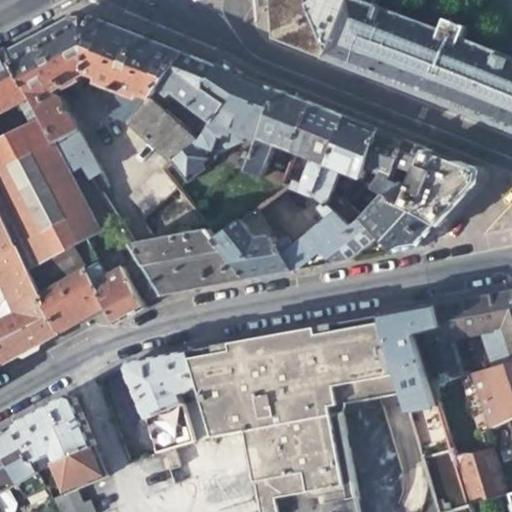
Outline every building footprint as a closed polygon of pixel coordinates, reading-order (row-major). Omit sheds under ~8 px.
[(374,0),(274,0),(277,36),(357,68),(475,114),(511,128),(511,57),(508,56),(465,39),(470,25),(450,17),(445,31),(384,6),(373,2),(374,0)] [(23,46),(11,52),(47,120),(76,174),(87,169),(101,192),(109,188),(110,187),(63,99),(58,97),(55,91),(65,86),(67,89),(80,82),(81,77),(88,74),(99,78),(98,82),(115,89),(106,114),(126,122),(146,96),(150,98),(152,98),(186,53),(161,44),(107,23),(82,14),(61,25),(23,46)] [(38,117),(41,123),(47,120),(11,52),(0,57),(0,114),(28,100),(32,107),(24,112),(29,122),(38,117)] [(173,93),(212,125),(228,105),(206,89),(220,66),(201,59),(186,53),(152,98),(164,110),(173,99),(170,97),(173,93)] [(246,134),(262,140),(282,94),(257,84),(247,80),(221,64),(220,66),(206,89),(228,105),(212,125),(198,143),(173,165),(189,181),(216,161),(222,146),(227,149),(243,141),(246,134)] [(279,146),(295,153),(315,106),(298,99),(282,94),(262,140),(249,171),(282,184),(285,176),(270,169),(279,146)] [(131,123),(173,165),(198,143),(164,110),(152,98),(150,98),(131,123)] [(315,197),(316,194),(347,118),(330,111),(315,106),(295,153),(313,159),(303,183),(296,180),(293,188),(315,197)] [(0,144),(9,140),(0,117),(0,144)] [(359,179),(364,168),(380,131),(361,123),(347,118),(316,194),(328,204),(339,215),(350,205),(332,193),(341,172),(359,179)] [(0,205),(19,245),(59,334),(80,322),(107,307),(72,248),(84,242),(123,223),(116,216),(108,203),(101,192),(87,169),(76,174),(47,120),(41,123),(9,140),(0,144),(0,205)] [(371,188),(381,193),(406,141),(391,135),(380,131),(364,168),(378,173),(371,188)] [(406,141),(381,193),(384,195),(403,205),(429,151),(417,146),(406,141)] [(429,151),(403,205),(443,225),(483,180),(482,168),(440,155),(429,151)] [(148,216),(180,189),(161,172),(131,198),(148,216)] [(114,200),(109,188),(101,192),(108,203),(114,200)] [(384,195),(366,218),(384,236),(399,252),(423,248),(443,225),(403,205),(384,195)] [(354,261),(384,236),(366,218),(353,229),(339,215),(328,204),(321,209),(329,219),(294,246),(289,238),(279,245),(296,272),(316,268),(342,263),(354,261)] [(0,250),(2,254),(19,245),(0,205),(0,250)] [(353,229),(366,218),(359,213),(350,205),(339,215),(353,229)] [(245,220),(222,241),(253,280),(276,275),(296,272),(279,245),(274,236),(260,238),(245,220)] [(136,245),(150,269),(166,296),(190,291),(228,284),(253,280),(222,241),(213,230),(136,245)] [(107,279),(84,242),(72,248),(107,307),(116,324),(139,313),(148,308),(143,300),(130,278),(125,269),(107,279)] [(0,322),(0,361),(2,365),(18,356),(33,348),(59,334),(19,245),(2,254),(0,254),(0,271),(18,313),(0,322)] [(150,269),(137,276),(151,299),(166,296),(150,269)] [(137,276),(130,278),(143,300),(151,299),(137,276)] [(484,330),(494,364),(511,359),(511,290),(480,296),(439,304),(446,327),(449,337),(484,330)] [(422,307),(384,314),(407,394),(442,511),(469,503),(432,383),(418,335),(446,327),(439,304),(422,307)] [(296,511),(360,501),(343,405),(407,394),(384,314),(265,337),(269,365),(239,370),(250,431),(265,511),(296,511)] [(461,374),(449,337),(446,327),(418,335),(432,383),(461,374)] [(219,345),(196,350),(198,359),(205,358),(219,435),(234,433),(250,431),(239,370),(269,365),(265,337),(219,345)] [(196,350),(191,351),(204,395),(216,435),(219,435),(205,358),(198,359),(196,350)] [(204,395),(191,351),(131,362),(128,369),(150,418),(175,409),(187,404),(184,394),(197,391),(199,397),(204,395)] [(511,359),(494,364),(502,391),(507,394),(511,392),(511,359)] [(484,368),(469,372),(470,376),(475,375),(477,379),(487,376),(484,368)] [(470,376),(469,372),(461,374),(432,383),(469,503),(473,502),(506,493),(487,430),(470,376)] [(74,393),(71,395),(19,424),(40,470),(47,485),(59,511),(95,511),(96,511),(91,499),(84,501),(79,488),(109,475),(74,393)] [(198,441),(187,404),(175,409),(185,444),(198,441)] [(175,409),(150,418),(160,451),(185,444),(175,409)] [(0,491),(13,484),(40,470),(19,424),(0,434),(0,491)] [(28,493),(47,485),(40,470),(13,484),(13,485),(15,488),(18,489),(24,487),(28,493)] [(476,511),(511,511),(511,491),(506,493),(473,502),(476,511)] [(361,511),(360,501),(296,511),(361,511)]
